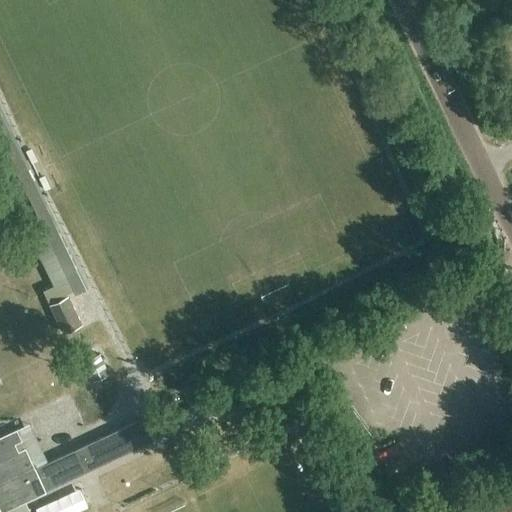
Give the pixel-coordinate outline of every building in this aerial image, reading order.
[(0,133),(69,277),(68,278),(43,290),(63,333),(83,323),(70,296),(87,288),(0,108),(0,133)] [(100,355),(93,359),(86,362),(94,379),(109,372),(100,355)] [(0,504),(3,510),(153,439),(143,418),(36,468),(17,429),(0,436),(0,504)] [(400,438),(373,447),(380,469),(407,461),(400,438)] [(61,511),(73,511),(103,501),(94,477),(54,492),(61,511)]
